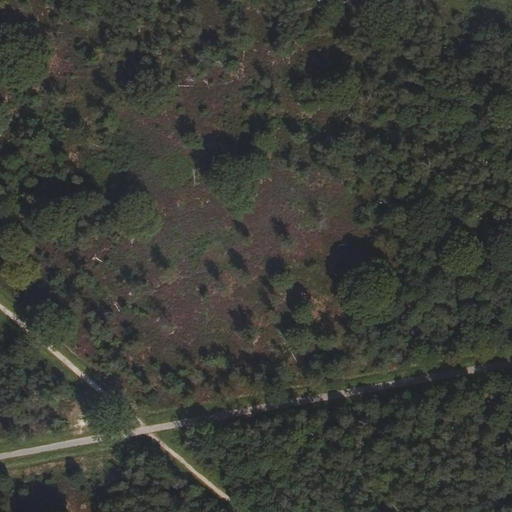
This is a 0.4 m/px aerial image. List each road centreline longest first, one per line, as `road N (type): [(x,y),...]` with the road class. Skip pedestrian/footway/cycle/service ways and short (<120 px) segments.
road 1 (track): [(0,456),(511,363)]
road 2 (track): [(0,306),(242,511)]
